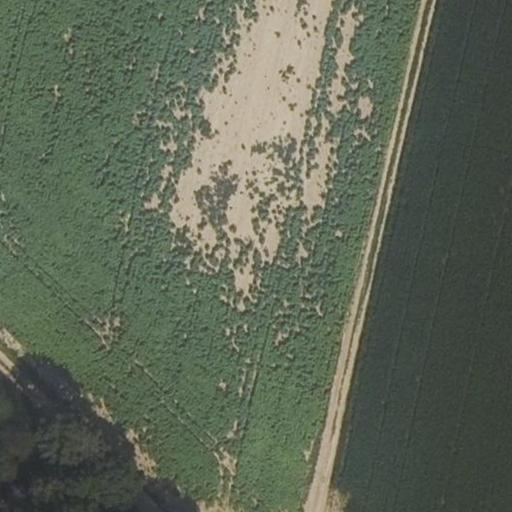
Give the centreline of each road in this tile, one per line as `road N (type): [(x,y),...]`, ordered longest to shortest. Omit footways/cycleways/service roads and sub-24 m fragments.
road 1 (track): [(305,511),(430,0)]
road 2 (track): [(0,353),(166,511)]
